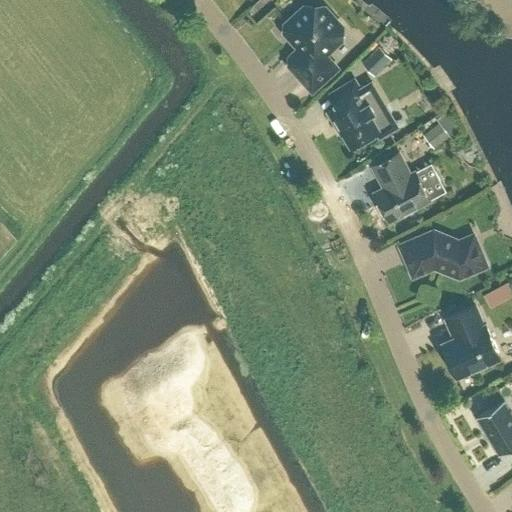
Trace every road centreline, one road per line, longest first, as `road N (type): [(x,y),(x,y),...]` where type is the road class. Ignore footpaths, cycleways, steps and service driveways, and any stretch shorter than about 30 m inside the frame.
road 1 (residential): [(258,78),(8,368),(2,393),(9,421),(59,511)]
road 2 (residential): [(486,511),(423,401),(333,195),(258,78)]
